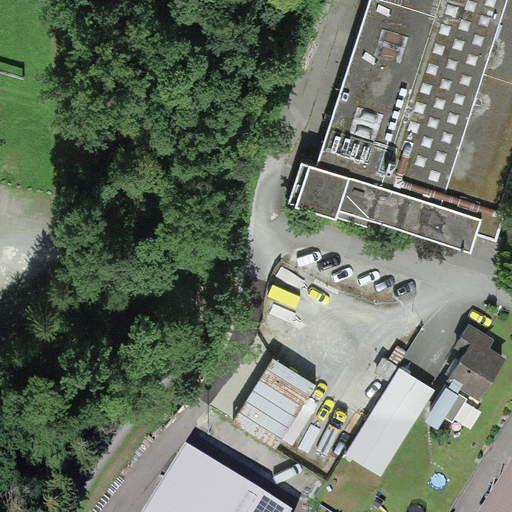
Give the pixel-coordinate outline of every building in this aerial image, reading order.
[(511,0),(369,0),(321,152),(304,147),(290,192),(374,219),(377,211),(438,230),(473,241),(477,226),(497,232),(511,183),(511,0)] [(495,335),(470,319),(457,341),(464,346),(447,373),(451,375),(448,379),(446,378),(423,414),(439,423),(443,416),(453,422),(470,396),(460,389),(463,385),(480,396),(507,354),(490,343),(495,335)] [(280,447),(322,384),(277,354),(235,417),(280,447)] [(435,384),(386,354),(375,371),(388,379),(344,450),(380,472),(435,384)] [(469,401),(461,420),(476,426),(483,407),(469,401)] [(143,511),(288,511),(185,446),(143,511)] [(511,511),(511,469),(485,511),(511,511)]
